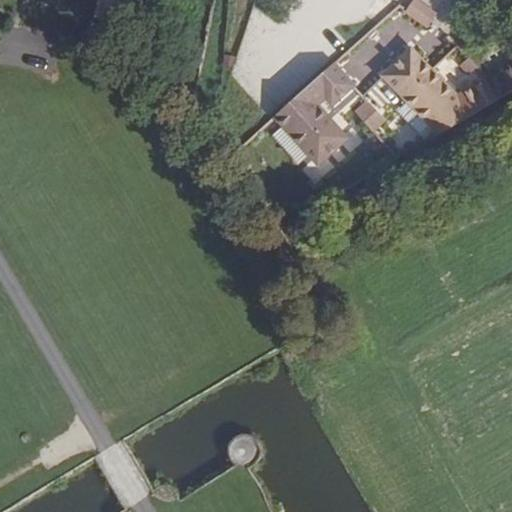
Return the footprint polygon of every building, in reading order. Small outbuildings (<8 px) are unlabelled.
[(370,0),(364,14),(383,22),(391,2),(387,0),(370,0)] [(435,14),(415,0),(406,13),(427,27),(435,14)] [(420,146),(500,100),(489,81),(444,107),(414,60),(381,80),(420,146)] [(479,70),(471,60),(465,66),(473,75),(479,70)] [(351,86),(331,64),(273,117),(315,165),(346,139),(315,105),(323,98),(329,104),(351,86)] [(511,67),(489,81),(500,100),(511,92),(511,67)] [(210,94),(203,110),(209,119),(223,101),(221,100),(220,98),(210,94)] [(375,111),(365,102),(355,112),(363,122),(375,111)] [(375,111),(363,122),(372,132),(384,122),(375,111)]
